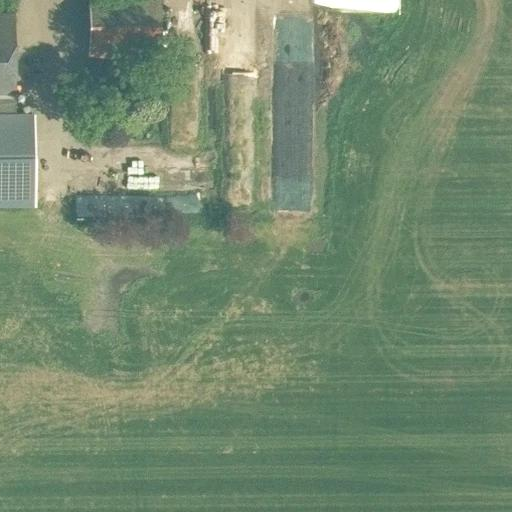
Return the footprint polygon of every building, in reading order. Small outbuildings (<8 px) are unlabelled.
[(161,0),(89,0),(88,59),(161,60),(161,0)] [(331,0),(331,10),(395,10),(395,0),(331,0)] [(0,101),(15,101),(15,15),(0,15),(0,101)] [(0,201),(37,201),(35,115),(15,116),(15,101),(0,101),(0,201)] [(305,173),(304,151),(273,152),(274,175),(305,173)]
